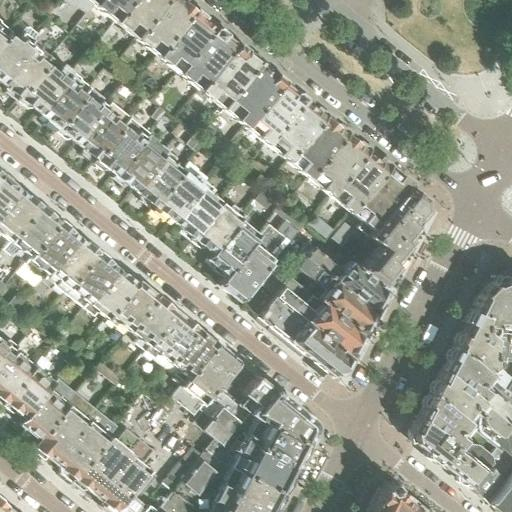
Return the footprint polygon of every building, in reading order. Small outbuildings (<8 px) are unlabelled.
[(60,0),(55,7),(63,13),(72,1),(85,11),(87,9),(90,6),(91,5),(92,5),(95,0),(60,0)] [(112,22),(130,0),(95,0),(92,5),(112,22)] [(130,0),(112,22),(133,39),(164,0),(130,0)] [(154,56),(192,10),(191,10),(190,8),(188,4),(186,3),(183,1),(181,0),(180,0),(164,0),(133,39),(154,56)] [(87,9),(85,11),(75,25),(80,29),(93,13),(87,9)] [(154,56),(175,73),(213,27),(207,20),(199,16),(192,10),(154,56)] [(0,79),(31,39),(32,40),(37,33),(28,26),(23,32),(15,42),(5,33),(0,40),(0,79)] [(102,47),(115,31),(109,26),(96,42),(102,47)] [(196,90),(233,44),(231,40),(225,35),(220,34),(213,27),(175,73),(196,90)] [(14,101),(44,63),(49,56),(39,49),(41,47),(32,40),(31,39),(0,79),(0,84),(4,87),(4,93),(14,101)] [(218,108),(256,63),(254,61),(252,57),(252,56),(246,52),(242,51),(233,44),(196,90),(218,108)] [(126,59),(134,49),(128,45),(120,55),(126,59)] [(29,108),(36,114),(70,71),(69,71),(73,66),(80,58),(74,53),(67,61),(65,58),(61,63),(54,71),(44,63),(14,101),(24,109),(29,108)] [(150,72),(156,64),(151,60),(145,68),(150,72)] [(218,108),(242,127),(279,81),(271,75),(269,70),(263,65),(258,64),(256,63),(218,108)] [(42,124),(52,132),(67,113),(87,87),(77,79),(78,78),(74,74),(78,70),(73,66),(69,71),(70,71),(36,114),(42,118),(42,124)] [(74,144),(117,90),(125,81),(118,75),(109,85),(106,86),(99,95),(98,94),(97,95),(87,87),(67,113),(52,132),(62,140),(68,139),(74,144)] [(263,144),(300,98),(292,92),(290,87),(284,82),(279,81),(242,127),(263,144)] [(80,154),(90,163),(120,124),(111,117),(117,109),(116,109),(126,97),(117,90),(74,144),(80,149),(80,154)] [(270,178),(284,161),(321,115),(313,109),(308,102),(300,98),(263,144),(275,155),(272,159),(276,162),(266,175),(270,178)] [(155,122),(163,112),(157,107),(149,117),(155,122)] [(284,161),(305,178),(342,132),(334,126),(333,123),(331,121),(329,119),(327,117),(323,116),(321,115),(284,161)] [(174,137),(182,128),(182,127),(177,123),(169,133),(174,137)] [(111,175),(142,137),(146,132),(136,125),(130,132),(120,124),(90,163),(100,171),(106,170),(111,175)] [(207,126),(199,136),(220,153),(228,144),(207,126)] [(305,178),(325,195),(363,148),(342,132),(305,178)] [(131,190),(163,150),(153,142),(150,146),(141,139),(143,138),(142,137),(111,175),(109,178),(119,186),(124,185),(131,190)] [(325,195),(347,212),(385,165),(377,159),(371,153),(363,148),(325,195)] [(148,209),(179,170),(170,162),(173,158),(163,150),(131,190),(137,196),(137,201),(148,209)] [(163,217),(170,222),(202,181),(206,178),(186,162),(179,170),(148,209),(158,218),(163,217)] [(347,212),(367,229),(405,186),(407,183),(398,175),(397,176),(392,170),(385,165),(347,212)] [(0,210),(17,190),(10,185),(10,180),(0,171),(0,210)] [(258,175),(251,185),(258,190),(259,191),(267,182),(258,175)] [(186,241),(218,201),(208,193),(212,189),(202,181),(170,222),(176,227),(176,233),(186,241)] [(368,230),(344,259),(378,286),(390,271),(389,265),(401,250),(401,243),(413,228),(409,225),(418,215),(416,195),(405,186),(368,230)] [(0,235),(7,241),(38,203),(28,195),(23,196),(17,190),(0,210),(0,235)] [(227,208),(218,201),(186,241),(196,249),(202,248),(207,253),(236,217),(240,212),(230,204),(227,208)] [(23,261),(55,221),(49,216),(49,211),(38,203),(7,241),(8,241),(1,250),(10,257),(13,253),(23,261)] [(253,316),(269,297),(270,295),(252,281),(257,275),(263,279),(274,266),(268,261),(271,258),(275,261),(287,246),(294,237),(293,237),(302,225),(288,213),(274,231),(263,222),(250,238),(219,278),(214,284),(253,316)] [(237,218),(236,217),(207,253),(202,259),(210,265),(210,270),(219,278),(250,238),(241,231),(245,226),(236,219),(237,218)] [(40,278),(75,237),(68,232),(68,226),(60,220),(55,221),(23,261),(21,262),(40,278)] [(342,223),(329,239),(340,248),(353,232),(342,223)] [(49,283),(61,292),(96,249),(86,241),(81,242),(75,237),(40,278),(41,278),(31,291),(38,297),(49,283)] [(381,289),(378,286),(344,259),(335,252),(328,260),(305,243),(297,254),(369,313),(381,289)] [(61,292),(80,308),(112,268),(106,263),(106,258),(96,249),(61,292)] [(369,313),(297,254),(289,263),(312,283),(305,291),(358,334),(369,313)] [(103,319),(135,281),(125,273),(119,273),(112,268),(80,308),(90,316),(94,311),(103,319)] [(346,357),(358,334),(305,291),(286,276),(270,295),(269,297),(346,357)] [(505,318),(511,278),(509,278),(502,279),(495,281),(488,284),(477,295),(470,309),(482,318),(481,329),(490,336),(486,359),(503,360),(506,332),(508,332),(509,322),(505,318)] [(116,323),(125,331),(153,296),(135,281),(103,319),(113,327),(116,323)] [(141,350),(172,312),(153,296),(125,331),(135,339),(132,342),(141,350)] [(343,362),(346,357),(269,297),(253,316),(326,375),(338,373),(343,362)] [(505,390),(511,379),(486,359),(490,336),(481,329),(482,318),(470,309),(451,346),(491,378),(491,379),(492,378),(505,390)] [(155,354),(164,363),(193,328),(172,312),(141,350),(131,362),(135,365),(142,357),(141,356),(144,353),(151,358),(155,354)] [(99,332),(104,325),(101,322),(95,329),(99,332)] [(179,382),(212,343),(193,328),(164,363),(174,370),(170,374),(179,382)] [(0,364),(15,346),(6,338),(2,342),(0,340),(0,364)] [(212,390),(235,362),(212,343),(179,382),(167,396),(191,416),(196,409),(212,390)] [(0,403),(30,365),(22,358),(25,354),(15,346),(0,364),(0,403)] [(451,346),(438,370),(505,425),(511,419),(511,415),(511,416),(508,408),(491,394),(486,395),(483,388),(491,378),(451,346)] [(14,412),(20,417),(52,377),(45,371),(48,367),(37,358),(30,365),(0,403),(0,406),(9,413),(14,412)] [(269,390),(235,362),(212,390),(233,408),(239,400),(252,410),(269,390)] [(505,425),(438,370),(426,394),(468,428),(469,427),(511,461),(511,459),(511,419),(505,425)] [(52,377),(20,417),(15,424),(22,429),(22,434),(32,442),(72,392),(55,378),(54,378),(52,377)] [(147,400),(153,393),(146,387),(140,394),(147,400)] [(300,445),(248,420),(233,408),(212,390),(196,409),(199,412),(235,439),(288,469),(300,445)] [(306,420),(269,390),(252,410),(239,400),(233,408),(248,420),(300,445),(308,430),(306,420)] [(93,409),(72,392),(32,442),(29,446),(30,451),(41,460),(43,456),(50,462),(83,421),(83,422),(93,409)] [(462,436),(468,428),(426,394),(414,417),(481,471),(485,467),(488,462),(488,455),(487,455),(474,445),(463,443),(462,436)] [(67,481),(105,436),(106,437),(114,426),(93,409),(83,422),(83,421),(50,462),(57,467),(57,473),(67,481)] [(275,495),(288,469),(235,439),(199,412),(191,423),(210,439),(211,439),(202,450),(229,468),(275,495)] [(481,471),(414,417),(407,431),(409,442),(480,498),(497,477),(485,467),(481,471)] [(84,489),(90,494),(136,438),(122,427),(111,441),(106,437),(105,436),(67,481),(78,490),(84,489)] [(98,506),(105,511),(135,511),(141,505),(134,499),(153,475),(139,464),(150,450),(136,438),(90,494),(97,500),(98,506)] [(265,511),(275,495),(229,468),(202,450),(169,490),(196,511),(265,511)] [(496,511),(511,511),(511,471),(486,503),(496,511)] [(420,511),(385,484),(381,480),(376,483),(377,489),(372,499),(364,511),(420,511)] [(0,511),(6,511),(8,511),(2,506),(3,505),(2,501),(0,498),(0,511)] [(154,511),(143,502),(141,505),(135,511),(154,511)]
